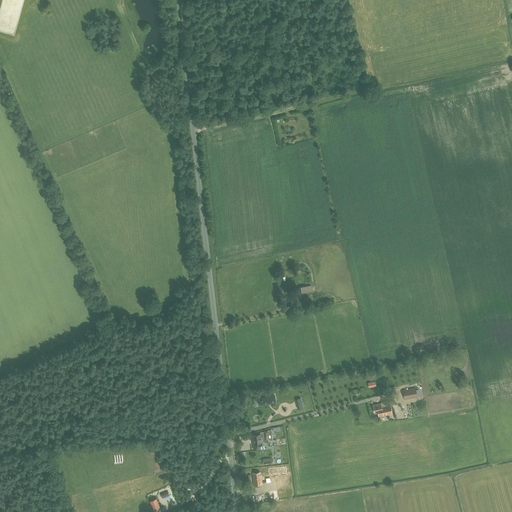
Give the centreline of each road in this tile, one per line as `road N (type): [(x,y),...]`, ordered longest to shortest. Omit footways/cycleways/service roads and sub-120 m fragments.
road 1 (tertiary): [(228,435),(178,0)]
road 2 (track): [(192,131),(368,90)]
road 3 (unclassified): [(228,435),(384,393)]
